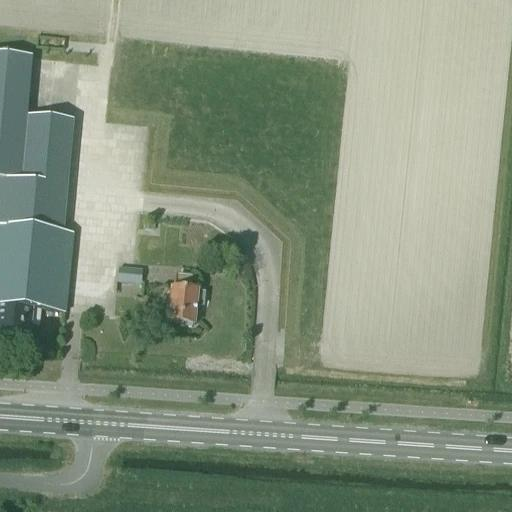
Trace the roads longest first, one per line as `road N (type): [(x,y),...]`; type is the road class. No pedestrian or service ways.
road 1 (primary): [(0,418),(511,451)]
road 2 (track): [(84,241),(114,0)]
